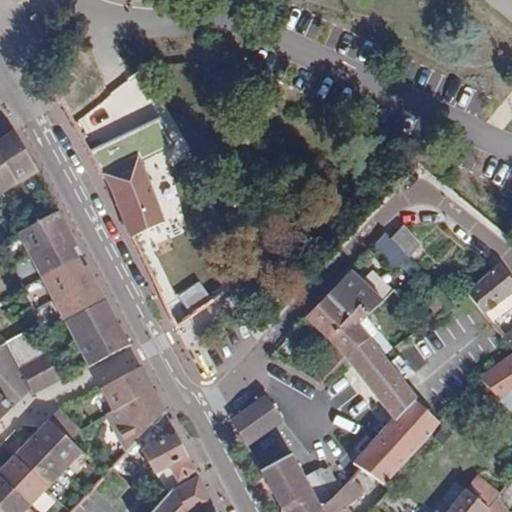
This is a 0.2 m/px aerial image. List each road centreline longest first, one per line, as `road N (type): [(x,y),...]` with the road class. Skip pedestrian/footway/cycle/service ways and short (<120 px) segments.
road 1 (residential): [(187,394),(250,354),(387,209),(448,207),(511,258)]
road 2 (residential): [(0,57),(187,394)]
road 3 (residential): [(187,394),(251,511)]
